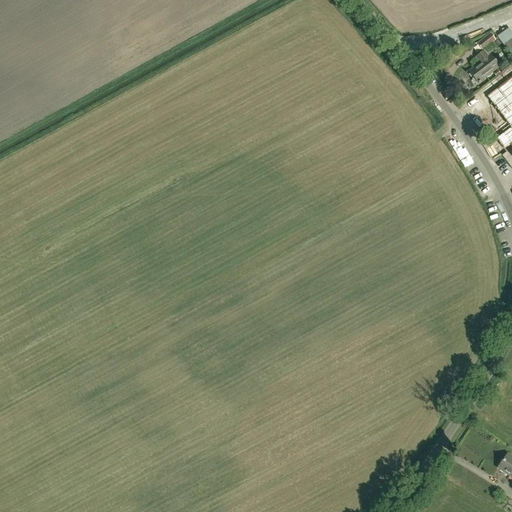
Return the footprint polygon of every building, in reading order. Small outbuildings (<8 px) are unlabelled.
[(490,34),(477,43),(483,50),(495,41),(490,34)] [(481,63),(469,71),(478,83),(499,66),(487,49),(476,57),(481,63)] [(502,71),(489,81),(495,90),(509,80),(502,71)] [(511,83),(510,85),(507,82),(487,96),(511,127),(496,138),(504,148),(511,142),(511,143),(511,142),(511,83)] [(481,109),(485,105),(476,97),(472,101),(481,109)] [(511,457),(507,454),(503,460),(501,459),(497,465),(499,466),(498,468),(511,477),(511,457)]
